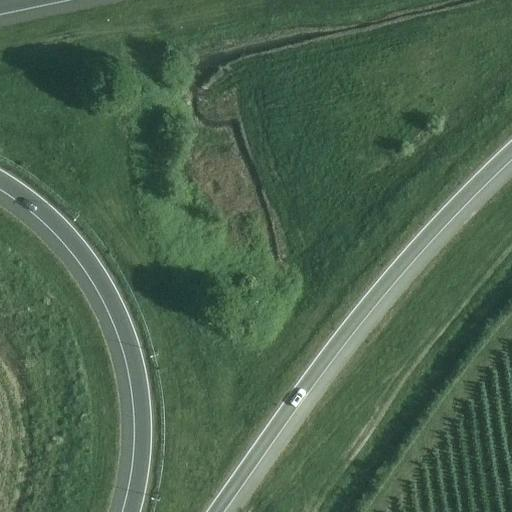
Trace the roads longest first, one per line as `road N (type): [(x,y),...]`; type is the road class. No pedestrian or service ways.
road 1 (motorway): [(223,511),(431,239),(511,153)]
road 2 (motorway): [(0,177),(64,228),(124,317),(144,435),(137,511)]
